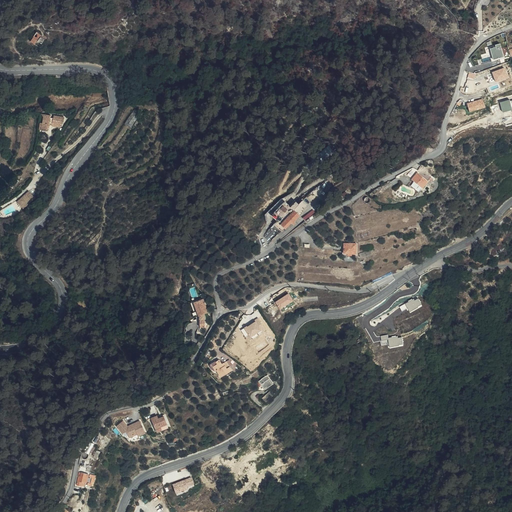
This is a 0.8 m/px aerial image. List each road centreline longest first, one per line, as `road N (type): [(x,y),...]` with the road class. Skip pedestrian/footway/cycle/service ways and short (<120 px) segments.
road 1 (tertiary): [(0,68),(90,69),(115,86),(111,117),(28,239),(32,257),(57,282),(59,312),(36,341),(0,350)]
road 2 (residential): [(511,26),(482,39),(467,58),(440,148),(222,272),(215,281),(220,310)]
road 3 (secondary): [(122,511),(144,476),(237,440),(277,404),(289,383),(286,349),(296,323),(365,305),(399,283)]
road 4 (residential): [(220,310),(170,388),(91,423),(58,511)]
road 5 (residential): [(399,283),(393,278),(356,291),(286,284),(220,310)]
